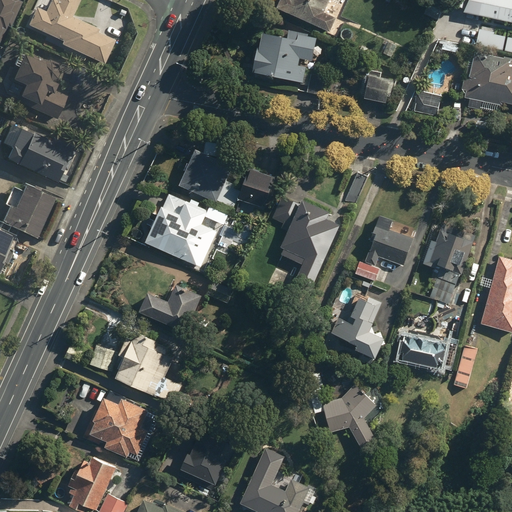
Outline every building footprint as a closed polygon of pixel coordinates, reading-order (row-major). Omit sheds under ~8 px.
[(0,0),(0,33),(4,27),(9,30),(22,3),(18,1),(18,0),(0,0)] [(98,29),(73,17),(80,0),(57,0),(57,1),(55,0),(51,0),(46,12),(36,7),(28,24),(64,41),(62,44),(104,63),(114,41),(97,32),(98,29)] [(345,22),(337,19),(343,7),(330,1),(330,0),(281,0),(278,7),(337,37),(345,22)] [(511,0),(470,0),(468,11),(511,20),(511,0)] [(266,31),(257,73),(304,82),(307,66),(301,65),(302,60),(313,62),(319,35),(288,29),(287,35),(266,31)] [(511,34),(482,29),(478,45),(511,52),(511,34)] [(44,62),(26,54),(20,51),(7,79),(24,87),(20,97),(33,103),(32,107),(57,119),(67,98),(55,92),(59,85),(51,81),(52,81),(54,81),(54,80),(55,80),(56,79),(57,78),(58,78),(58,77),(59,76),(59,75),(60,74),(60,73),(60,72),(60,71),(60,70),(60,69),(59,68),(59,67),(59,66),(58,65),(57,64),(57,63),(56,63),(55,62),(54,62),(53,61),(52,61),(51,61),(50,61),(49,61),(48,61),(47,61),(46,61),(45,62),(44,62)] [(511,57),(477,51),(476,59),(470,58),(464,90),(468,90),(467,97),(470,98),(469,107),(502,113),(504,102),(511,103),(511,57)] [(373,70),(367,98),(391,103),(396,78),(388,76),(389,73),(373,70)] [(313,73),(308,93),(322,96),(326,76),(313,73)] [(442,96),(420,91),(416,110),(438,115),(442,96)] [(52,141),(14,124),(6,142),(13,145),(7,158),(59,182),(75,146),(54,137),(52,141)] [(205,138),(181,184),(233,210),(243,190),(227,182),(240,156),(205,138)] [(255,166),(242,196),(265,206),(278,175),(255,166)] [(26,184),(16,205),(10,203),(2,221),(38,236),(56,197),(26,184)] [(171,193),(148,241),(202,266),(219,230),(205,223),(210,211),(171,193)] [(315,284),(341,224),(328,218),(331,210),(304,199),(302,202),(284,194),(274,217),(284,222),(282,228),(289,231),(283,245),(286,246),(283,252),(304,262),(298,276),(315,284)] [(374,241),(366,261),(361,259),(355,272),(377,281),(382,268),(377,265),(381,256),(403,265),(418,229),(381,214),(371,239),(374,241)] [(445,220),(438,240),(434,238),(424,262),(437,267),(432,281),(436,282),(432,294),(450,301),(476,232),(445,220)] [(0,267),(14,236),(0,230),(0,267)] [(511,257),(501,255),(483,322),(511,330),(511,257)] [(178,284),(170,301),(149,290),(140,309),(186,332),(203,296),(178,284)] [(357,306),(353,315),(357,317),(355,322),(347,318),(351,308),(337,302),(329,321),(337,324),(333,334),(359,345),(357,348),(377,356),(386,335),(370,328),(382,300),(359,291),(354,305),(357,306)] [(171,345),(132,328),(121,353),(126,355),(116,376),(176,403),(184,384),(166,376),(176,356),(168,352),(171,345)] [(459,338),(410,329),(409,333),(405,332),(401,351),(405,352),(404,359),(454,369),(459,338)] [(119,351),(98,344),(92,363),(112,370),(119,351)] [(465,344),(455,384),(468,387),(479,348),(465,344)] [(89,353),(73,345),(67,356),(82,365),(89,353)] [(351,425),(364,448),(378,440),(365,415),(377,402),(356,382),(342,397),(326,401),(323,390),(326,389),(321,372),(310,375),(315,392),(310,394),(316,413),(327,410),(333,431),(351,425)] [(107,395),(95,418),(98,419),(91,432),(108,441),(107,445),(128,456),(131,451),(138,455),(151,430),(142,425),(150,410),(123,396),(120,402),(107,395)] [(200,428),(182,467),(218,484),(228,461),(216,455),(223,439),(200,428)] [(268,447),(242,501),(266,511),(300,511),(305,501),(312,504),(318,489),(293,478),(288,490),(273,482),(285,455),(268,447)] [(97,510),(118,465),(95,455),(92,461),(87,458),(82,469),(79,467),(69,489),(73,491),(68,502),(86,510),(88,505),(97,510)] [(123,511),(129,502),(110,492),(101,511),(103,511),(123,511)] [(165,506),(146,498),(139,511),(189,511),(167,502),(165,506)]
